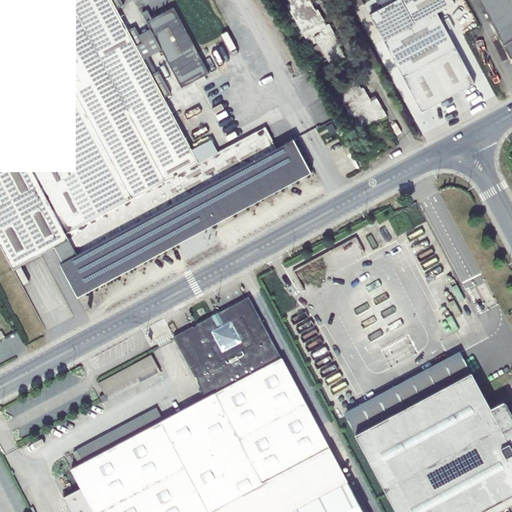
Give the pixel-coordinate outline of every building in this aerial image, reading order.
[(0,0),(0,244),(13,269),(40,255),(54,247),(63,263),(60,265),(78,298),(179,244),(176,240),(208,223),(210,228),(311,173),(294,140),(276,148),(266,128),(218,152),(210,138),(191,148),(164,97),(170,94),(158,71),(156,72),(149,57),(162,50),(182,88),(209,74),(174,7),(152,19),(147,10),(142,13),(151,29),(139,36),(135,27),(128,30),(117,9),(124,6),(120,0),(0,0)] [(283,0),(303,33),(324,20),(318,9),(316,11),(309,0),(283,0)] [(350,0),(355,8),(363,4),(361,0),(350,0)] [(370,15),(422,112),(475,84),(436,14),(455,4),(452,0),(398,0),(396,1),(395,0),(375,0),(381,10),(370,15)] [(511,0),(478,0),(511,59),(511,58),(511,0)] [(324,20),(303,33),(310,46),(317,42),(330,64),(345,57),(339,46),(326,25),(324,20)] [(326,25),(339,46),(341,45),(329,24),(326,25)] [(357,80),(328,96),(336,110),(345,105),(359,130),(380,119),(381,119),(364,88),(360,82),(359,82),(357,80)] [(369,85),(364,88),(381,119),(387,115),(369,85)] [(84,463),(71,470),(81,489),(64,498),(70,511),(362,511),(282,358),(281,358),(248,297),(217,314),(218,315),(214,317),(213,316),(197,324),(197,325),(195,327),(193,328),(193,326),(173,337),(206,398),(164,420),(84,463)] [(472,374),(470,375),(458,352),(343,414),(395,511),(499,511),(511,505),(511,417),(504,403),(491,410),(479,387),(472,374)] [(152,354),(98,383),(104,394),(99,396),(103,403),(161,372),(152,354)] [(77,450),(84,463),(164,420),(157,407),(77,450)]
